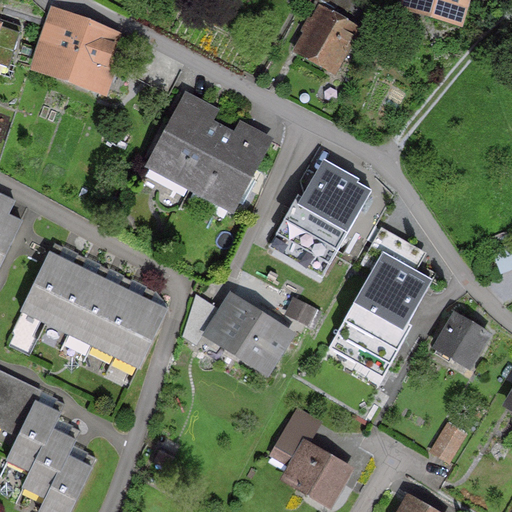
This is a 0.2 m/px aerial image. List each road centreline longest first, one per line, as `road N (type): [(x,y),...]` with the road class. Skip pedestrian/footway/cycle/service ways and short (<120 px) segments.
road 1 (residential): [(511,321),(385,159),(73,0)]
road 2 (residential): [(107,511),(138,447),(188,285)]
